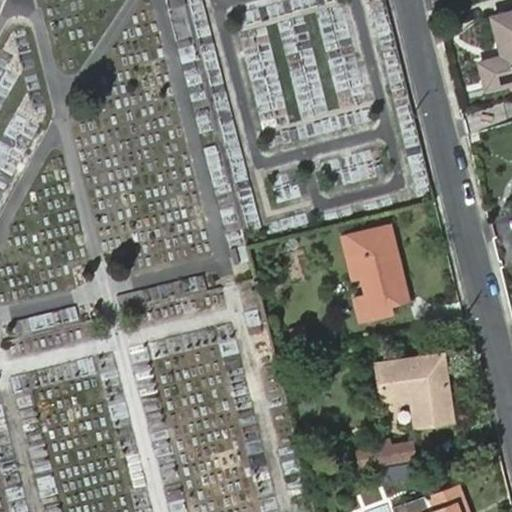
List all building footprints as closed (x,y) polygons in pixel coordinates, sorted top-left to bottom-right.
[(511,10),(494,15),(504,56),(480,61),(486,85),(511,78),(511,10)] [(391,225),(375,229),(339,238),(350,283),(359,281),(362,294),(350,298),(356,322),(391,315),(388,304),(409,299),(391,225)] [(376,362),(381,399),(412,394),(416,424),(452,418),(441,352),(376,362)] [(417,437),(374,445),(378,465),(421,457),(417,437)] [(453,495),(461,492),(455,476),(426,487),(431,501),(408,510),(408,511),(454,511),(455,511),(459,510),(453,495)] [(468,511),(461,492),(453,495),(459,510),(455,511),(454,511),(468,511)]
